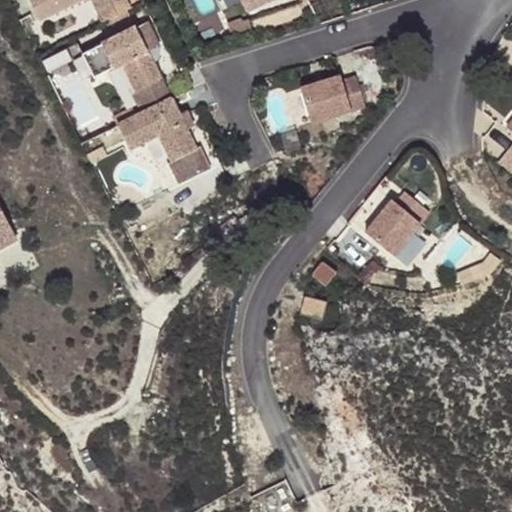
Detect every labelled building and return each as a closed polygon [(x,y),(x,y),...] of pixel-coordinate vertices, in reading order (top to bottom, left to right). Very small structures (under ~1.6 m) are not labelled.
[(87,0),(99,27),(124,15),(117,0),(26,0),(36,22),(82,0),(87,0)] [(131,114),(165,98),(141,49),(149,45),(139,27),(76,58),(86,79),(118,63),(133,94),(125,98),(131,114)] [(335,79),(294,88),(302,123),(357,112),(351,81),(336,84),(335,79)] [(131,114),(108,124),(120,150),(153,135),(166,162),(167,163),(175,179),(204,165),(195,148),(191,151),(165,98),(131,114)] [(375,205),(349,238),(377,261),(412,216),(388,197),(378,208),(375,205)] [(308,270),(299,289),(319,300),(326,281),(308,270)] [(314,315),(294,307),(288,323),(308,333),(314,315)]
